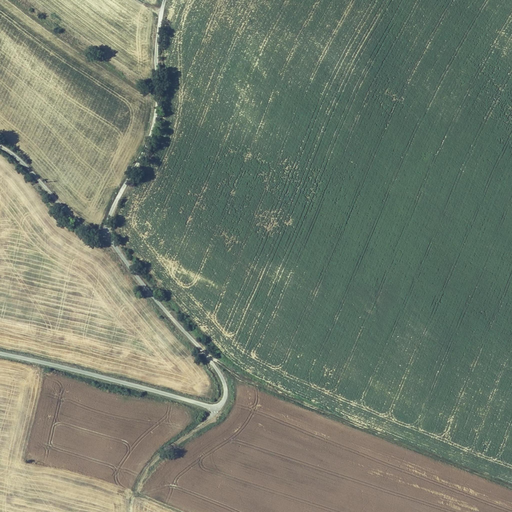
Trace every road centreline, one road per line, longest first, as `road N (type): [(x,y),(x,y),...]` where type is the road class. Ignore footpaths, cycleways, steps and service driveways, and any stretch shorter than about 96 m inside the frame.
road 1 (unclassified): [(0,353),(218,409),(225,396),(214,364),(106,235),(154,126),(164,0)]
road 2 (track): [(209,358),(238,377),(511,485)]
road 3 (track): [(134,492),(153,458),(218,409)]
